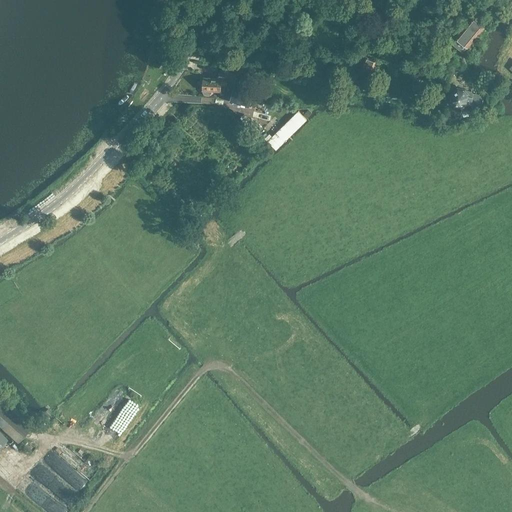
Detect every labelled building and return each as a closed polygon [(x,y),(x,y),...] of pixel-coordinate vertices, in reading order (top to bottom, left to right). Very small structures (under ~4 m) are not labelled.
[(471,18),(454,38),(468,49),(485,29),(471,18)] [(366,61),(363,71),(373,74),(376,64),(366,61)] [(220,75),(227,76),(236,78),(237,70),(221,67),(220,75)] [(221,85),(226,85),(227,77),(221,76),(220,80),(204,79),(203,89),(220,90),(221,85)] [(234,86),(230,102),(243,105),(249,107),(253,91),(234,86)] [(472,93),(468,93),(468,92),(467,91),(466,90),(465,90),(458,89),(452,94),(451,99),(456,106),(461,107),(462,107),(462,111),(471,112),(481,114),(484,96),(472,94),(472,93)] [(298,109),(267,139),(276,148),(306,118),(298,109)] [(124,415),(130,419),(140,405),(133,401),(124,415)] [(0,427),(18,443),(30,430),(0,403),(0,427)] [(0,445),(1,447),(8,440),(0,430),(0,445)]
